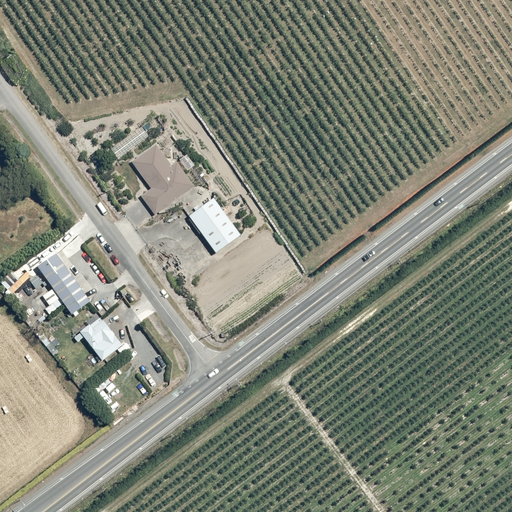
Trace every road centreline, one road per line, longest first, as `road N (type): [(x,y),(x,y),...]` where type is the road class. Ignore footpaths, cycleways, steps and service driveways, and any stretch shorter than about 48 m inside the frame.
road 1 (secondary): [(217,377),(511,153)]
road 2 (tertiary): [(217,377),(0,84)]
road 3 (secondary): [(43,511),(217,377)]
